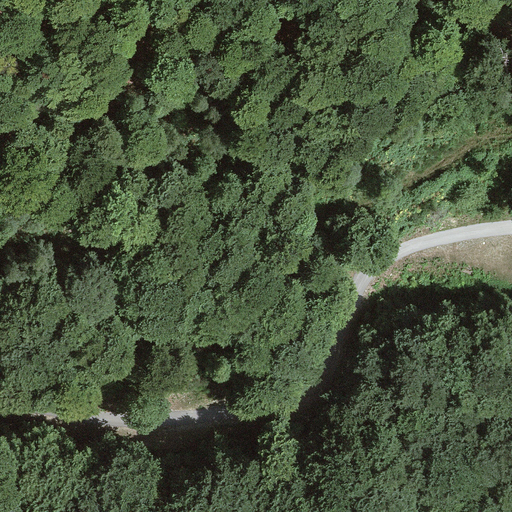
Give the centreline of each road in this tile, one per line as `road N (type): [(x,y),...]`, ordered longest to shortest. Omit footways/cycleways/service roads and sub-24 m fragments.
road 1 (unclassified): [(511,226),(383,261),(361,282),(320,367),(281,401),(166,423),(0,404)]
road 2 (track): [(144,423),(279,337),(306,228),(340,207),(418,183),(493,133),(511,135)]
